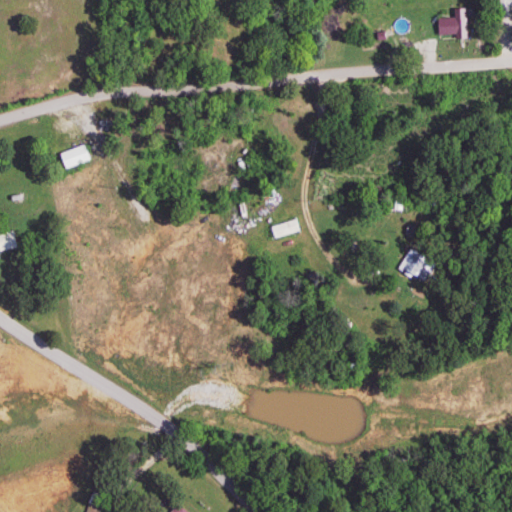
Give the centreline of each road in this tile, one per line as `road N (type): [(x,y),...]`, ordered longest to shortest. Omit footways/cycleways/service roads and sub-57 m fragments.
road 1 (residential): [(511,62),(104,94),(0,120)]
road 2 (residential): [(277,511),(182,428),(0,312)]
